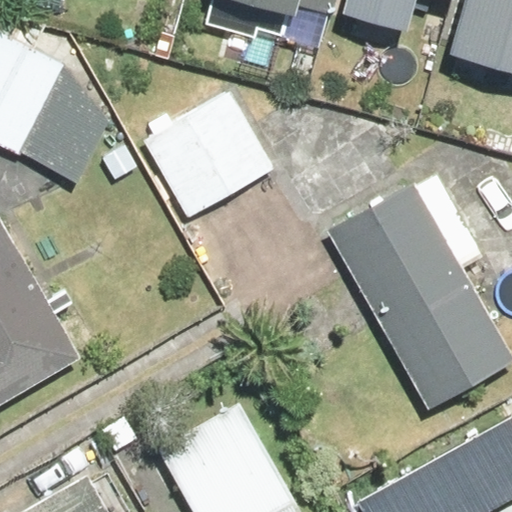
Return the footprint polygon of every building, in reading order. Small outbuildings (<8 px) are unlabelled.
[(270,0),(310,11),(312,4),(339,11),(342,0),(270,0)] [(356,0),(354,10),(422,31),(431,0),(356,0)] [(511,0),(476,0),(463,48),(511,61),(511,0)] [(118,120),(69,67),(0,34),(0,143),(87,184),(118,120)] [(241,90),(149,141),(194,220),(285,169),(241,90)] [(491,259),(442,170),(338,228),(436,409),(511,367),(511,342),(472,269),(491,259)] [(2,208),(0,208),(0,409),(91,354),(2,208)] [(314,511),(249,398),(165,446),(202,511),(314,511)] [(122,511),(100,473),(30,511),(122,511)]
